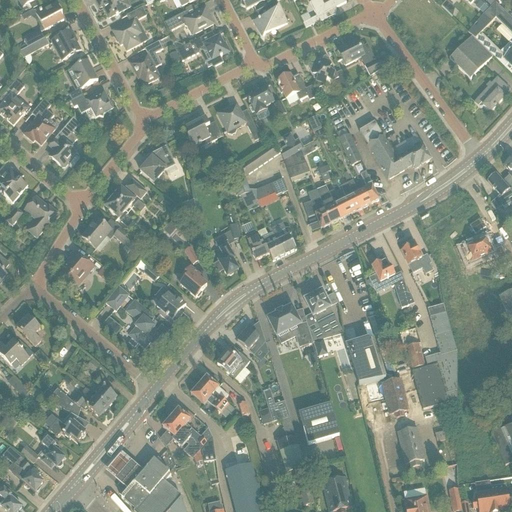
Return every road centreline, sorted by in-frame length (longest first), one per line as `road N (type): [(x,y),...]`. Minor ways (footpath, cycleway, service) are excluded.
road 1 (tertiary): [(152,392),(248,292),(463,173)]
road 2 (residential): [(480,160),(374,12)]
road 3 (unclassified): [(152,392),(34,287)]
road 4 (unclassified): [(146,125),(77,0)]
road 5 (unclassified): [(254,62),(265,66),(374,12)]
road 6 (tertiary): [(73,489),(152,392)]
road 7 (unclassified): [(146,125),(254,62)]
